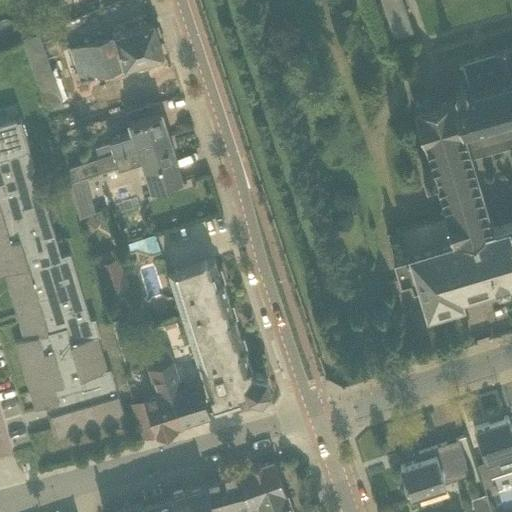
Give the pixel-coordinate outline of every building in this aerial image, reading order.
[(413,29),(403,0),(381,0),(394,36),(413,29)] [(134,27),(128,29),(113,34),(69,47),(79,81),(138,61),(164,53),(163,49),(165,49),(163,40),(160,41),(158,37),(157,33),(160,32),(157,24),(154,25),(153,21),(134,27)] [(45,106),(63,101),(40,31),(22,37),(45,106)] [(463,293),(496,284),(500,288),(509,285),(511,278),(511,277),(511,44),(465,59),(474,90),(468,92),(467,88),(460,90),(461,93),(437,101),(434,98),(428,100),(427,104),(420,106),(430,141),(434,139),(441,164),(428,168),(433,183),(440,181),(447,205),(444,206),(446,215),(396,229),(403,253),(396,256),(402,278),(412,275),(414,283),(417,282),(427,312),(466,301),(463,293)] [(111,141),(114,151),(168,133),(161,110),(129,121),(132,130),(109,138),(111,141)] [(16,340),(17,341),(37,408),(48,405),(57,435),(125,415),(110,367),(107,368),(97,335),(100,334),(95,316),(90,318),(70,251),(61,254),(28,145),(29,145),(20,115),(0,121),(0,252),(26,337),(16,340)] [(141,158),(144,167),(151,191),(182,181),(174,157),(176,157),(168,133),(114,151),(99,156),(95,157),(64,168),(69,181),(79,216),(92,212),(82,177),(99,171),(141,158)] [(114,151),(111,141),(96,146),(99,156),(114,151)] [(91,212),(81,225),(90,233),(100,220),(91,212)] [(137,249),(145,252),(151,253),(161,251),(155,233),(144,236),(124,243),(127,253),(137,249)] [(101,261),(98,262),(107,291),(127,285),(118,256),(114,258),(112,249),(99,253),(101,261)] [(200,365),(215,410),(240,402),(239,399),(248,396),(261,399),(270,388),(266,375),(250,372),(243,350),(248,349),(244,335),(241,336),(235,317),(238,316),(233,303),(230,303),(223,280),(226,279),(221,266),(217,267),(214,257),(168,272),(198,366),(200,365)] [(178,325),(174,314),(162,318),(165,329),(178,325)] [(144,397),(156,434),(183,425),(182,423),(171,389),(169,389),(156,347),(157,347),(154,339),(142,343),(144,352),(157,393),(144,397)] [(182,423),(210,414),(199,380),(181,385),(168,343),(157,347),(156,347),(169,389),(171,389),(182,423)] [(511,427),(508,415),(473,426),(490,475),(511,467),(511,427)] [(446,484),(445,481),(469,472),(458,437),(419,450),(421,458),(400,464),(411,496),(446,484)] [(274,459),(273,459),(237,471),(247,501),(248,505),(257,502),(260,511),(290,511),(285,493),(274,459)] [(247,501),(237,471),(221,476),(232,511),(246,511),(243,502),(247,501)] [(232,511),(221,476),(203,482),(213,511),(232,511)] [(187,487),(195,511),(213,511),(203,482),(187,487)] [(195,511),(187,487),(171,492),(177,511),(195,511)] [(177,511),(171,492),(142,502),(144,511),(177,511)] [(474,511),(490,511),(485,493),(470,498),(474,511)] [(144,511),(142,502),(110,511),(144,511)]
